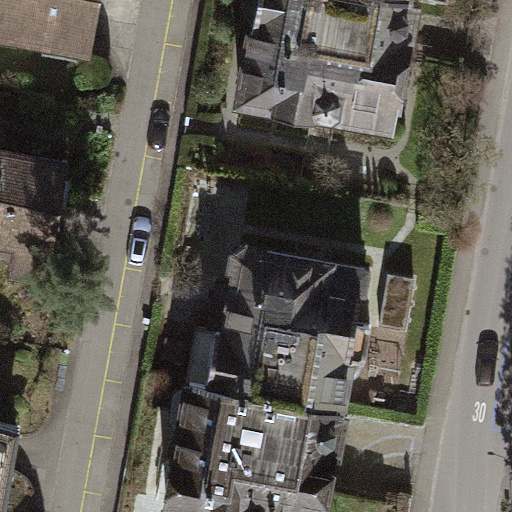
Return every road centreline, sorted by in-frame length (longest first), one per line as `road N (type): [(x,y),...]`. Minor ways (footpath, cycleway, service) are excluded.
road 1 (residential): [(72,511),(161,0)]
road 2 (residential): [(511,247),(466,511)]
